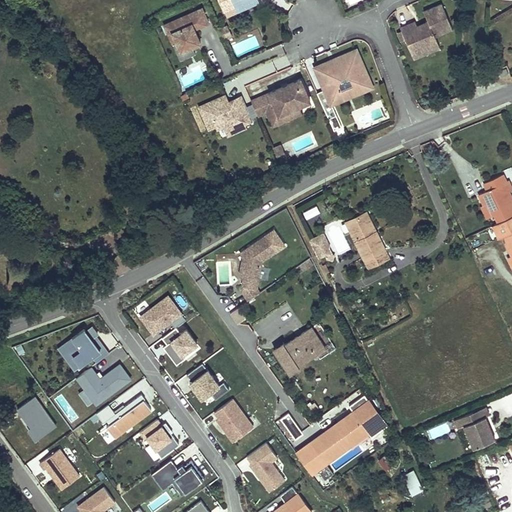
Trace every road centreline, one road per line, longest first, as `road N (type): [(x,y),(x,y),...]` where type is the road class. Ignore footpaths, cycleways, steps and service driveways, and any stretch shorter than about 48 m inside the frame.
road 1 (tertiary): [(511,92),(310,178),(97,296)]
road 2 (residential): [(97,296),(230,475),(238,511)]
